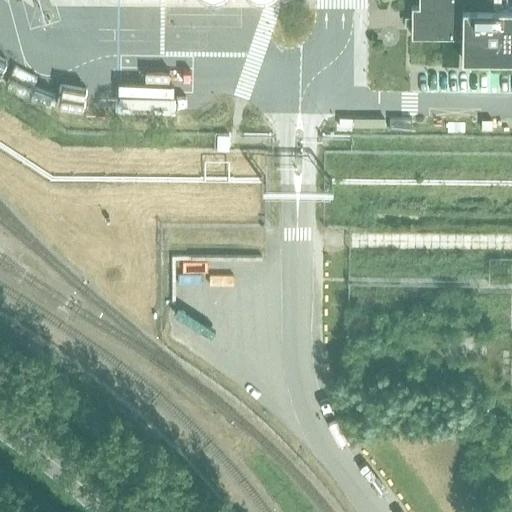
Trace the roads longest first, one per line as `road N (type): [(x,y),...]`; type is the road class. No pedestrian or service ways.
road 1 (unclassified): [(377,511),(306,410),(295,346),(298,212)]
road 2 (unclassified): [(109,511),(0,425)]
